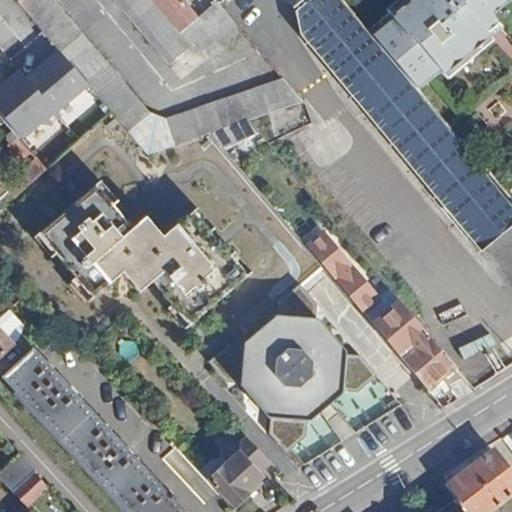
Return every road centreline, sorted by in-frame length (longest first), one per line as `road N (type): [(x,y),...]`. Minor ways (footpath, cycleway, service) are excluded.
road 1 (tertiary): [(511,394),(320,511)]
road 2 (residential): [(93,511),(0,411)]
